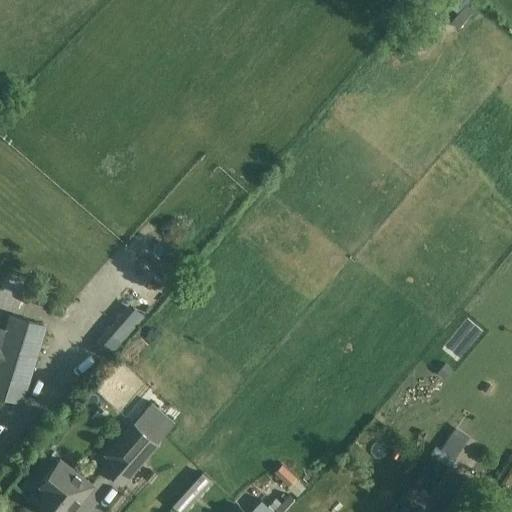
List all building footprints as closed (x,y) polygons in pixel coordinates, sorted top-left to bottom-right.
[(22,222),(14,227),(27,244),(34,238),(22,222)] [(111,322),(120,335),(147,317),(138,304),(111,322)] [(48,327),(8,315),(0,340),(0,396),(23,404),(48,327)] [(445,363),(437,372),(443,378),(452,368),(445,363)] [(111,459),(104,468),(122,484),(155,445),(156,444),(175,423),(151,402),(132,423),(105,454),(111,459)] [(47,490),(37,503),(42,508),(41,510),(43,511),(70,511),(92,485),(67,465),(59,459),(52,468),(39,484),(47,490)] [(150,470),(145,476),(150,481),(156,474),(151,470),(150,470)] [(201,471),(171,504),(172,504),(180,511),(210,480),(201,471)] [(458,484),(440,511),(471,511),(480,497),(458,484)] [(274,511),(260,499),(247,511),(244,511),(238,506),(232,511),(274,511)]
